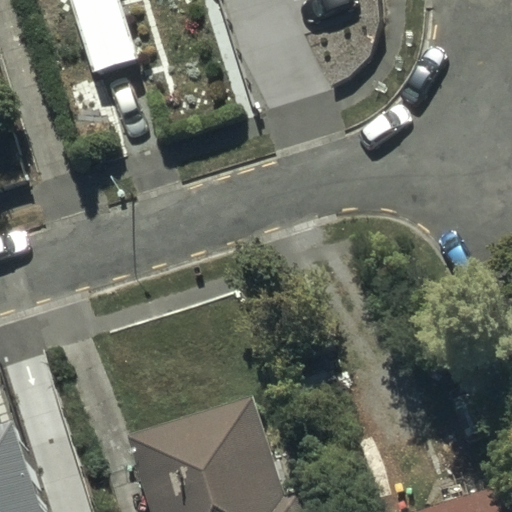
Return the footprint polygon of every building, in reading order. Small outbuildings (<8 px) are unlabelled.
[(125,0),(70,0),(96,80),(145,64),(125,0)] [(333,16),(326,0),(240,0),(257,45),(333,16)] [(256,400),(131,438),(153,511),(312,511),(307,493),(287,499),(256,400)] [(0,511),(46,511),(21,430),(0,436),(0,511)] [(511,511),(511,480),(411,511),(511,511)]
